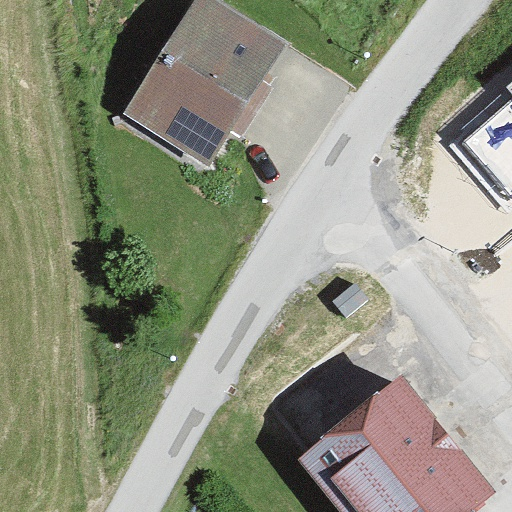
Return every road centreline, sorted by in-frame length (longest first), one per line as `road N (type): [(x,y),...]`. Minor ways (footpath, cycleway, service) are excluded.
road 1 (track): [(123,511),(127,422),(62,33),(64,0)]
road 2 (residential): [(152,511),(339,187)]
road 3 (residential): [(339,187),(511,399)]
road 4 (residential): [(339,187),(491,0)]
